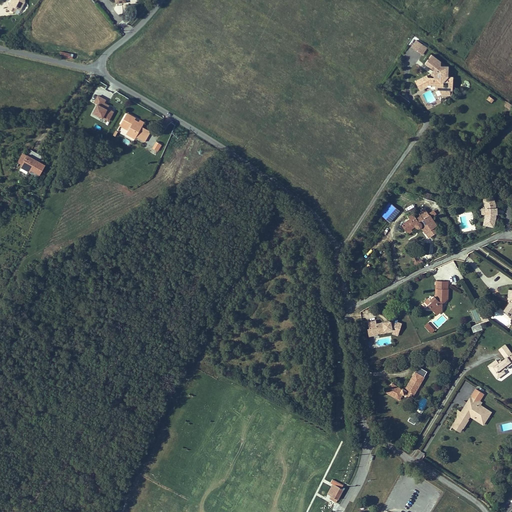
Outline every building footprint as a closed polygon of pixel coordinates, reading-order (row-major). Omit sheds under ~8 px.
[(24,0),(13,0),(10,6),(13,7),(11,11),(14,13),(16,9),(20,11),(25,2),(24,0)] [(427,48),(416,40),(411,48),(422,56),(427,48)] [(433,72),(433,79),(428,79),(427,76),(415,82),(420,92),(429,87),(435,87),(435,91),(440,91),(440,96),(452,96),(453,78),(448,78),(448,67),(440,67),(440,63),(431,56),(424,65),(433,72)] [(90,116),(98,119),(99,117),(110,121),(114,110),(108,108),(110,104),(105,102),(106,98),(97,94),(94,102),(96,102),(90,116)] [(410,103),(399,94),(395,99),(406,108),(410,103)] [(121,124),(129,129),(128,131),(127,132),(136,137),(145,141),(151,131),(142,126),(138,124),(135,122),(134,124),(133,123),(134,121),(136,118),(127,113),(121,124)] [(506,137),(511,130),(511,124),(503,134),(506,137)] [(153,148),(157,150),(161,144),(160,143),(157,141),(153,148)] [(23,166),(28,156),(23,154),(18,163),(23,166)] [(45,166),(28,156),(23,166),(32,170),(40,175),(45,166)] [(492,196),(483,199),(486,207),(486,215),(486,218),(483,225),(493,227),(496,217),(495,213),(495,208),(495,204),(492,196)] [(390,203),(379,215),(389,224),(400,212),(390,203)] [(432,236),(437,232),(434,228),(437,226),(425,208),(419,213),(421,216),(417,219),(413,214),(409,217),(410,219),(402,225),(407,231),(410,229),(416,225),(417,227),(418,228),(419,228),(420,228),(421,227),(426,233),(427,233),(429,232),(432,236)] [(420,254),(412,257),(415,264),(423,261),(420,254)] [(433,310),(442,310),(442,302),(444,302),(448,299),(448,289),(448,282),(437,281),(436,289),(438,289),(438,297),(436,298),(435,297),(434,296),(432,296),(429,298),(434,303),(430,306),(433,310)] [(476,309),(472,310),(476,322),(480,321),(476,309)] [(394,323),(388,321),(384,321),(385,323),(382,323),(381,322),(373,324),(372,320),(364,322),(366,331),(374,330),(375,335),(389,332),(388,333),(394,335),(398,325),(394,323)] [(474,332),(483,329),(481,324),(472,327),(474,332)] [(498,364),(497,362),(496,360),(488,366),(490,368),(491,367),(495,372),(493,374),(497,379),(503,374),(504,371),(502,368),(506,365),(508,367),(511,363),(511,353),(511,354),(505,345),(498,350),(502,355),(506,353),(508,355),(506,357),(507,358),(501,361),(498,364)] [(403,394),(404,395),(406,392),(413,397),(424,377),(416,372),(405,390),(403,389),(392,383),(387,393),(400,400),(403,394)] [(479,406),(477,404),(479,401),(471,397),(466,403),(468,405),(465,410),(463,408),(460,413),(457,411),(457,418),(451,427),(459,432),(462,428),(463,428),(467,421),(466,420),(469,417),(469,416),(475,419),(478,420),(482,419),(484,415),(487,417),(490,413),(479,406)] [(411,415),(408,420),(414,424),(417,418),(411,415)] [(482,426),(487,417),(484,415),(482,419),(478,420),(475,419),(469,416),(469,417),(482,426)] [(500,425),(502,431),(511,428),(511,424),(511,422),(500,425)] [(328,493),(332,495),(337,486),(333,484),(328,493)] [(336,502),(343,489),(337,485),(337,486),(332,495),(330,499),(336,502)]
